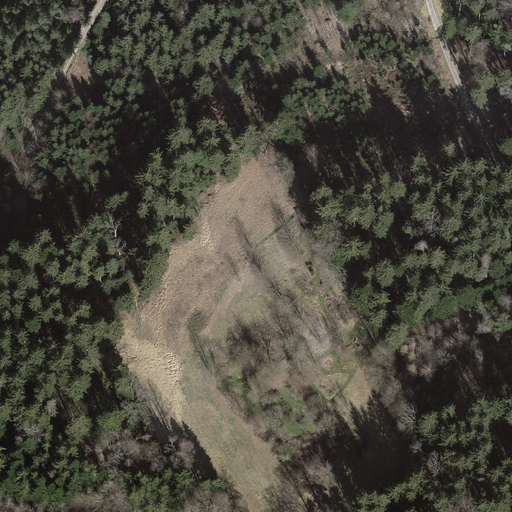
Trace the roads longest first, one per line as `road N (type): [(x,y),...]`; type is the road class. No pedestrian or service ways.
road 1 (track): [(0,178),(102,0)]
road 2 (track): [(429,0),(471,116),(511,181)]
